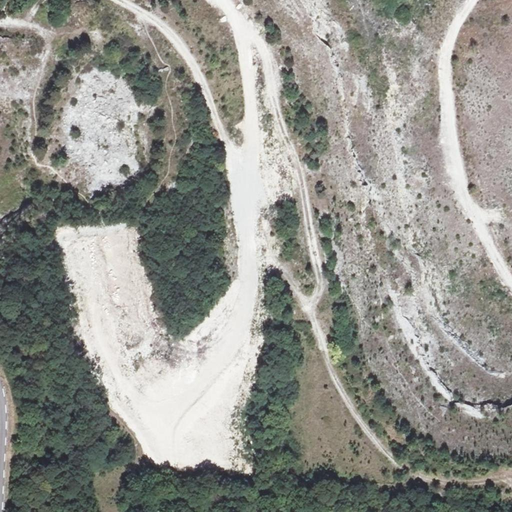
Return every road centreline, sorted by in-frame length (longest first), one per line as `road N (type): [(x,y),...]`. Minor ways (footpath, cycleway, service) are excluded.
road 1 (track): [(501,479),(432,481),(378,443),(333,380),(178,40),(118,0)]
road 2 (track): [(473,0),(447,56),(451,130),(487,245),(511,287)]
road 3 (track): [(221,0),(240,36),(253,126),(252,148),(228,154)]
